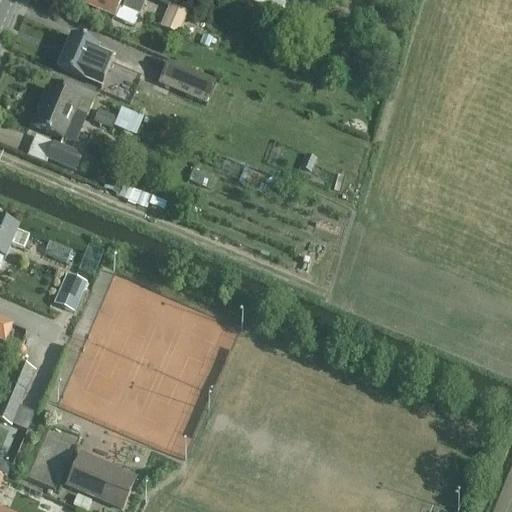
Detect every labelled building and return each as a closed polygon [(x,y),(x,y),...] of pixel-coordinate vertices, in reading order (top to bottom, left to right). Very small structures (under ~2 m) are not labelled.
[(146,3),(146,0),(89,0),(87,7),(116,20),(119,12),(121,13),(122,11),(139,18),(146,3)] [(170,7),(160,29),(178,37),(188,15),(170,7)] [(73,39),(60,70),(105,89),(117,60),(99,52),(100,50),(73,39)] [(169,63),(159,87),(205,106),(215,82),(169,63)] [(65,86),(60,98),(50,93),(35,129),(64,141),(76,113),(88,118),(96,98),(65,86)] [(94,124),(112,132),(117,120),(99,112),(94,124)] [(29,133),(23,150),(39,157),(46,139),(29,133)] [(46,161),(76,174),(83,157),(54,144),(46,161)] [(223,155),(218,164),(233,171),(237,162),(223,155)] [(316,161),(305,157),(300,169),(310,174),(316,161)] [(120,197),(124,188),(111,182),(107,192),(120,197)] [(152,200),(149,209),(159,212),(162,204),(152,200)] [(333,217),(338,206),(325,201),(320,211),(333,217)] [(0,268),(1,268),(4,261),(6,262),(12,248),(24,253),(29,241),(17,236),(18,233),(0,225),(0,268)] [(41,244),(36,257),(58,266),(63,254),(41,244)] [(69,278),(56,307),(74,315),(87,286),(69,278)] [(404,307),(408,296),(380,286),(375,297),(404,307)] [(464,319),(457,335),(463,338),(498,351),(505,334),(470,321),(464,319)] [(0,343),(6,346),(14,328),(0,321),(0,343)] [(511,337),(507,336),(501,353),(511,356),(511,353),(511,337)] [(0,422),(12,427),(34,375),(18,368),(0,409),(0,422)] [(70,489),(113,508),(122,511),(123,511),(137,482),(118,473),(115,479),(81,464),(70,489)] [(33,495),(29,506),(46,511),(65,511),(67,507),(33,495)] [(79,497),(73,509),(81,511),(88,511),(93,503),(79,497)]
